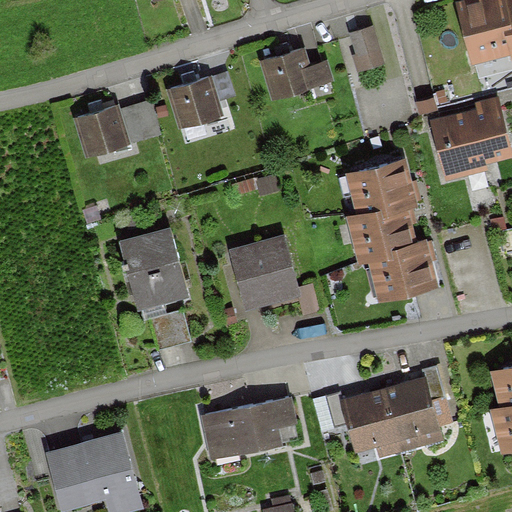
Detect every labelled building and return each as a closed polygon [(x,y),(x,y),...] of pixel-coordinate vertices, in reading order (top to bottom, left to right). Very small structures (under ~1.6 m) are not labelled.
[(472,0),(457,4),(474,68),(511,57),(511,0),(505,2),(504,0),(472,0)] [(374,26),(351,34),(357,55),(354,56),(359,74),(386,65),(374,26)] [(288,54),(261,62),(273,100),(334,81),(328,62),(311,66),(306,48),(288,54)] [(194,82),(168,90),(180,128),(225,115),(221,100),(234,96),(227,72),(194,82)] [(434,97),(418,101),(421,113),(437,109),(434,97)] [(478,109),(432,120),(448,181),(490,171),(489,164),(511,158),(511,147),(502,107),(499,98),(479,103),(478,109)] [(151,101),(123,110),(133,143),(162,134),(151,101)] [(101,112),(75,120),(87,160),(134,145),(133,143),(123,110),(121,105),(101,112)] [(406,160),(348,176),(357,211),(345,215),(358,262),(367,260),(377,298),(437,281),(430,254),(426,239),(417,241),(411,218),(408,207),(418,204),(413,185),(406,160)] [(173,228),(120,242),(138,312),(191,298),(173,228)] [(283,235),(230,250),(247,312),(301,298),(299,289),(283,235)] [(313,285),(299,289),(301,298),(306,315),(321,310),(313,285)] [(183,311),(150,320),(159,350),(191,342),(183,311)] [(491,399),(501,440),(511,437),(511,355),(492,360),(501,396),(491,399)] [(440,417),(453,413),(448,393),(450,393),(441,359),(422,365),(425,374),(412,377),(354,393),(342,396),(348,420),(356,447),(378,441),(381,452),(445,434),(440,417)] [(339,387),(313,395),(322,427),(348,420),(342,396),(339,387)] [(237,408),(201,416),(210,458),(282,443),(279,426),(297,423),(291,397),(237,408)] [(123,424),(49,443),(64,502),(104,492),(109,510),(144,501),(123,424)] [(323,472),(312,474),(315,484),(325,482),(323,472)] [(328,491),(319,493),(324,511),(333,510),(328,491)] [(263,510),(263,511),(294,511),(291,496),(272,500),(274,507),(263,510)]
